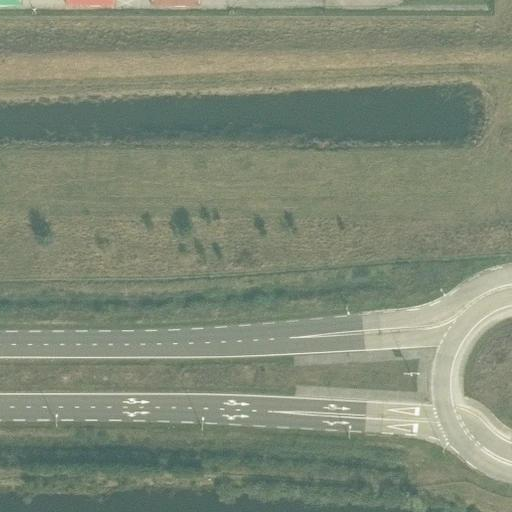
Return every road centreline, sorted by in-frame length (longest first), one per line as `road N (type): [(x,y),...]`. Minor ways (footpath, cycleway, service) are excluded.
road 1 (primary): [(0,408),(351,416)]
road 2 (primary): [(328,336),(0,343)]
road 3 (primary): [(511,276),(478,286),(438,313),(328,336)]
road 4 (primary): [(452,337),(364,343),(328,336)]
